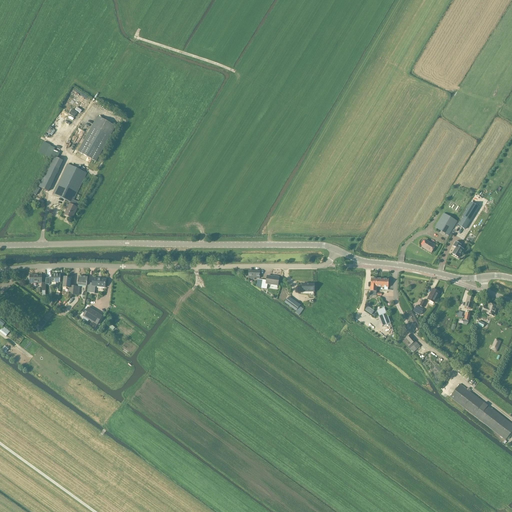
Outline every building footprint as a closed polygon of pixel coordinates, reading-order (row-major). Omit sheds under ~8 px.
[(74,118),(77,113),(72,109),(69,114),(74,118)] [(96,162),(116,126),(98,116),(78,152),(96,162)] [(50,158),(55,149),(50,146),(45,156),(50,158)] [(54,157),(39,187),(48,192),(63,161),(54,157)] [(78,202),(73,200),(86,173),(68,164),(53,194),(70,202),(64,215),(72,219),(77,208),(76,207),(78,202)] [(464,217),(459,226),(465,230),(479,207),(471,203),(463,217),(464,217)] [(449,236),(457,222),(443,214),(435,228),(449,236)] [(426,241),(422,246),(428,250),(427,251),(431,253),(435,246),(426,241)] [(456,248),(452,254),(458,258),(464,249),(460,247),(461,245),(456,242),(453,246),(456,248)] [(249,271),(249,279),(254,279),(255,276),(257,276),(257,278),(260,278),(260,271),(249,271)] [(28,279),(28,280),(29,281),(30,281),(30,283),(42,283),(42,291),(46,291),(46,285),(46,283),(42,283),(42,275),(30,275),(30,277),(29,277),(29,278),(28,278),(28,279)] [(79,276),(77,285),(87,286),(88,278),(79,276)] [(266,281),(262,280),(261,289),(267,289),(267,284),(278,286),(279,278),(278,278),(278,277),(276,277),(275,278),(267,276),(266,281)] [(73,295),(74,287),(71,286),(72,278),(64,277),(63,287),(69,288),(69,295),(73,295)] [(106,280),(93,278),(92,284),(88,283),(87,293),(95,294),(95,287),(105,288),(106,280)] [(388,288),(389,280),(377,279),(376,287),(388,288)] [(302,292),(314,292),(314,284),(302,284),(302,292)] [(434,303),(439,292),(433,289),(427,300),(434,303)] [(471,309),(474,298),(468,296),(464,307),(471,309)] [(285,303),(294,309),(296,311),(295,313),(299,316),(303,309),(300,306),(298,304),(289,297),(285,303)] [(484,306),(482,312),(486,313),(486,314),(492,316),(493,312),(495,313),(497,306),(489,304),(488,307),(484,306)] [(421,315),(423,310),(416,306),(413,311),(421,315)] [(103,316),(88,307),(82,316),(97,325),(103,316)] [(385,309),(377,312),(383,326),(390,323),(385,309)] [(414,332),(420,329),(411,311),(405,314),(414,332)] [(3,327),(0,331),(6,336),(9,332),(3,327)] [(411,335),(402,342),(407,348),(408,347),(413,353),(420,347),(415,341),(411,335)] [(497,352),(500,344),(501,342),(496,339),(493,346),(491,350),(497,352)] [(511,425),(460,385),(450,397),(505,440),(511,431),(511,425)]
